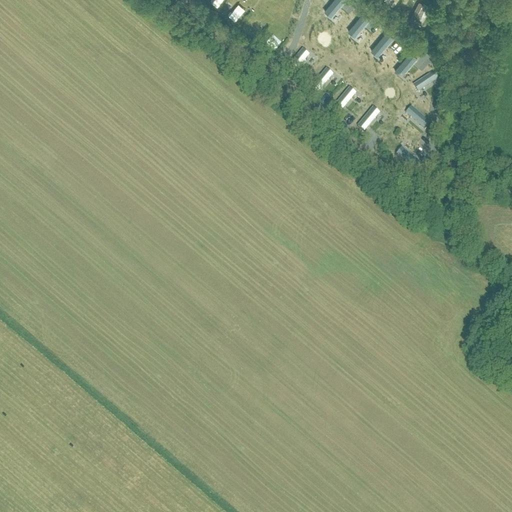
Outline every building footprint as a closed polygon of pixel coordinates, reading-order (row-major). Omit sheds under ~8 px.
[(365,4),(355,14),(362,21),(372,11),(365,4)] [(426,23),(430,6),(423,4),(418,21),(426,23)] [(377,39),(383,30),(377,26),(371,35),(377,39)] [(387,43),(394,52),(407,43),(400,33),(387,43)] [(293,63),(298,58),(293,52),(288,57),(293,63)] [(348,111),(357,105),(352,98),(343,104),(348,111)] [(357,120),(363,127),(369,121),(363,115),(357,120)]
